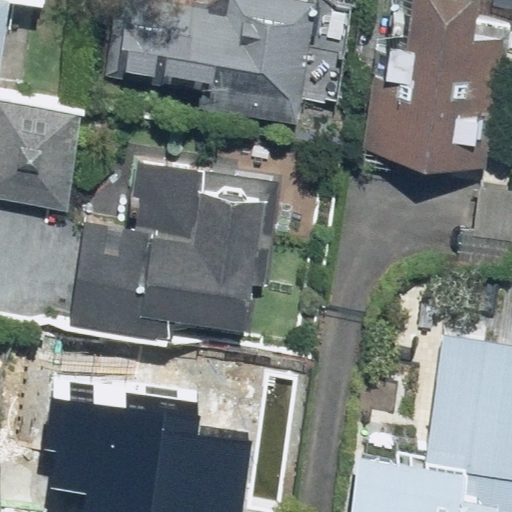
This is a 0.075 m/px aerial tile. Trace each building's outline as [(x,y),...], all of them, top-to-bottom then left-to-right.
[(0,0),(0,41),(20,44),(24,0),(0,0)] [(317,81),(351,85),(361,0),(125,0),(120,48),(218,60),(214,97),(314,109),(317,81)] [(511,8),(494,6),(494,0),(393,0),(376,127),(511,145),(511,134),(511,8)] [(0,263),(0,264),(7,179),(84,185),(91,94),(0,86),(0,263)] [(147,210),(93,206),(85,311),(246,324),(248,301),(274,304),(285,165),(140,154),(139,178),(149,179),(147,210)] [(485,211),(470,210),(465,260),(511,264),(511,167),(489,166),(485,211)] [(511,511),(511,323),(447,318),(437,438),(361,432),(354,511),(511,511)] [(99,469),(96,511),(199,511),(200,496),(264,501),(272,373),(157,365),(137,386),(136,393),(109,392),(111,375),(85,373),(84,390),(64,389),(61,438),(82,468),(99,469)]
